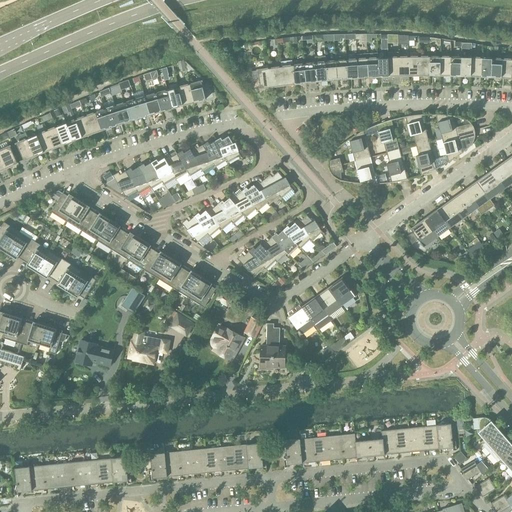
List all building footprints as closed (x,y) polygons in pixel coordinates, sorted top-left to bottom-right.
[(409,36),(398,35),(398,42),(398,44),(409,44),(409,41),(409,36)] [(388,58),(389,76),(399,75),(399,57),(398,52),(388,52),(388,58)] [(430,53),(430,57),(430,75),(440,75),(440,57),(440,53),(435,53),(435,52),(430,53)] [(367,53),(357,54),(357,59),(358,77),(369,77),(367,53)] [(378,53),(367,53),(369,77),(379,76),(378,58),(378,53)] [(455,57),(451,57),(450,75),(461,75),(461,57),(461,53),(455,53),(455,57)] [(328,80),(326,62),(325,56),(315,57),(315,63),(316,63),(317,81),(328,80)] [(347,56),(336,57),(336,61),(338,79),(348,78),(347,60),(347,56)] [(399,57),(399,75),(409,75),(409,57),(399,57)] [(419,57),(409,57),(409,75),(420,75),(419,57)] [(419,57),(420,75),(430,75),(430,57),(419,57)] [(451,57),(440,57),(440,75),(450,75),(451,57)] [(471,58),(461,57),(461,75),(471,76),(471,58)] [(378,58),(379,76),(389,76),(388,58),(378,58)] [(477,58),(471,58),(471,76),(481,76),(482,58),(477,58)] [(481,76),(491,77),(492,58),(482,58),(481,76)] [(503,59),(492,58),(491,77),(501,77),(503,59)] [(357,59),(347,60),(348,78),(358,77),(357,59)] [(511,73),(511,59),(503,59),(501,77),(511,78),(511,73)] [(180,72),(186,70),(184,60),(177,62),(180,72)] [(292,60),(281,61),(281,67),(284,85),(295,83),(292,62),(292,60)] [(188,72),(195,70),(186,61),(185,61),(188,72)] [(304,61),(292,62),(295,83),(306,82),(304,64),(304,61)] [(336,61),(326,62),(328,80),(338,79),(336,61)] [(315,63),(304,64),(306,82),(317,81),(316,63),(315,63)] [(281,67),(270,68),(272,86),(284,85),(281,67)] [(259,77),(261,88),(272,86),(270,68),(252,71),(253,78),(259,77)] [(151,72),(144,74),(146,80),(147,81),(153,79),(151,72)] [(128,80),(123,82),(125,89),(131,87),(128,80)] [(202,81),(190,84),(194,102),(206,99),(203,87),(202,81)] [(194,102),(190,84),(179,87),(184,105),(194,102)] [(172,89),(168,90),(173,108),(184,105),(179,87),(172,89)] [(173,108),(168,90),(156,93),(161,111),(167,109),(173,108)] [(149,95),(145,96),(150,114),(161,111),(156,93),(149,95)] [(150,114),(145,96),(135,99),(141,117),(147,115),(150,114)] [(129,102),(125,103),(131,120),(141,117),(135,99),(129,102)] [(70,105),(72,109),(81,105),(80,101),(70,105)] [(131,120),(125,103),(115,106),(121,123),(126,122),(131,120)] [(73,111),(72,109),(70,105),(70,104),(62,108),(65,114),(73,111)] [(108,108),(105,109),(111,127),(121,123),(115,106),(108,108)] [(111,127),(105,109),(95,113),(101,130),(108,128),(111,127)] [(89,115),(85,116),(92,133),(101,130),(95,113),(89,115)] [(442,138),(474,129),(474,127),(473,126),(471,123),(464,125),(456,127),(453,116),(448,115),(444,115),(436,114),(442,138)] [(411,116),(406,117),(411,136),(413,135),(416,145),(429,141),(422,115),(417,115),(411,116)] [(92,133),(85,116),(76,120),(82,137),(89,134),(92,133)] [(69,122),(66,123),(73,140),(82,137),(76,120),(69,122)] [(382,123),(376,125),(381,143),(384,143),(387,153),(400,149),(392,120),(389,121),(382,123)] [(22,125),(24,129),(33,125),(31,121),(22,125)] [(73,140),(66,123),(56,127),(63,144),(69,142),(73,140)] [(50,130),(47,131),(54,148),(63,144),(56,127),(50,130)] [(7,132),(10,137),(10,138),(17,135),(14,129),(7,132)] [(474,129),(442,138),(448,162),(452,160),(455,158),(462,153),(465,150),(470,147),(472,145),(473,143),(474,141),(474,140),(475,138),(475,136),(475,134),(475,132),(474,129)] [(54,148),(47,131),(37,135),(44,152),(50,149),(54,148)] [(349,139),(355,161),(371,157),(364,131),(359,133),(354,136),(350,139),(349,139)] [(3,140),(10,137),(7,132),(1,135),(3,140)] [(17,144),(24,160),(34,156),(27,139),(25,133),(15,137),(18,143),(17,144)] [(27,139),(34,156),(44,152),(37,135),(30,138),(27,139)] [(221,137),(216,140),(229,162),(229,161),(239,155),(241,158),(242,158),(242,157),(238,152),(239,151),(236,143),(233,143),(229,136),(222,140),(221,137)] [(208,142),(203,145),(216,167),(216,166),(216,165),(226,159),(228,163),(229,162),(216,140),(210,144),(208,142)] [(436,169),(429,141),(416,145),(419,155),(416,156),(421,175),(429,172),(436,169)] [(216,167),(203,145),(197,148),(195,146),(190,149),(203,171),(204,171),(203,170),(214,164),(216,167)] [(10,146),(0,150),(0,151),(7,168),(18,163),(10,146)] [(183,150),(177,153),(190,175),(191,175),(190,174),(201,168),(203,171),(190,149),(184,153),(183,150)] [(400,149),(387,153),(389,163),(387,164),(392,182),(397,182),(402,181),(408,179),(400,149)] [(170,155),(165,158),(177,180),(178,180),(177,179),(188,172),(190,176),(190,175),(177,153),(171,157),(170,155)] [(378,184),(371,157),(355,161),(361,183),(369,184),(378,184)] [(177,180),(165,158),(158,162),(157,159),(152,162),(165,184),(165,183),(175,177),(177,180)] [(328,164),(329,168),(342,165),(340,158),(328,161),(328,164)] [(164,184),(165,184),(152,162),(146,166),(144,163),(139,167),(152,188),(152,187),(162,181),(164,184)] [(503,190),(511,183),(511,174),(504,163),(490,172),(503,190)] [(342,165),(329,168),(330,172),(332,175),(341,172),(343,172),(342,165)] [(131,168),(126,171),(139,193),(140,193),(139,192),(149,186),(151,189),(152,188),(139,167),(133,170),(131,168)] [(120,194),(123,192),(126,197),(127,197),(126,196),(137,190),(139,193),(126,171),(120,175),(119,172),(113,175),(115,179),(105,184),(120,194)] [(270,174),(266,178),(282,198),(283,197),(282,197),(291,189),(294,192),(294,191),(296,189),(290,181),(288,182),(286,177),(284,178),(278,172),(272,177),(270,174)] [(341,172),(332,175),(333,176),(334,177),(335,178),(337,179),(338,180),(340,180),(341,181),(341,172)] [(490,172),(477,182),(490,200),(503,190),(490,172)] [(385,181),(383,174),(376,176),(378,183),(385,181)] [(259,181),(254,185),(270,204),(271,204),(270,203),(279,195),(282,198),(266,178),(260,183),(259,181)] [(477,182),(464,191),(476,209),(490,200),(477,182)] [(247,187),(242,191),(258,210),(259,210),(258,209),(267,202),(270,204),(254,185),(248,189),(247,187)] [(235,193),(230,198),(246,217),(247,217),(246,216),(255,208),(258,211),(258,210),(242,191),(236,195),(235,193)] [(464,191),(450,201),(463,219),(476,209),(464,191)] [(51,211),(67,221),(80,200),(74,196),(72,198),(63,193),(62,193),(60,197),(51,211)] [(176,202),(182,200),(178,193),(172,196),(176,202)] [(167,196),(159,200),(164,208),(172,204),(167,196)] [(223,200),(218,204),(234,223),(235,223),(234,222),(243,214),(246,217),(230,198),(224,202),(223,200)] [(67,221),(82,231),(94,212),(85,206),(86,204),(80,200),(67,221)] [(450,201),(437,210),(450,228),(463,219),(450,201)] [(211,206),(206,210),(222,230),(223,229),(222,229),(231,221),(234,224),(234,223),(218,204),(212,208),(211,206)] [(199,213),(194,217),(210,236),(211,236),(210,235),(219,227),(222,230),(206,210),(201,215),(199,213)] [(437,238),(450,228),(437,210),(424,220),(437,238)] [(82,231),(97,240),(110,219),(104,215),(103,218),(94,212),(82,231)] [(299,218),(295,222),(312,241),(313,241),(312,240),(321,231),(324,234),(324,233),(324,232),(320,228),(315,220),(313,222),(307,215),(301,220),(299,218)] [(180,231),(187,236),(190,233),(198,243),(199,242),(198,241),(208,234),(210,236),(194,217),(189,221),(187,219),(182,223),(185,227),(180,231)] [(117,223),(110,219),(97,240),(112,250),(124,231),(115,225),(117,223)] [(424,220),(411,229),(413,232),(406,237),(412,244),(418,240),(424,247),(437,238),(424,220)] [(20,232),(4,222),(0,228),(0,248),(6,253),(20,232)] [(288,225),(283,230),(301,248),(301,247),(309,239),(312,241),(295,222),(290,227),(288,225)] [(499,229),(494,233),(497,238),(498,239),(503,235),(499,229)] [(240,230),(235,234),(239,239),(240,238),(244,236),(240,230)] [(276,233),(272,237),(290,255),(289,254),(298,246),(301,248),(283,230),(278,234),(276,233)] [(112,250),(128,259),(141,238),(135,234),(133,237),(124,231),(112,250)] [(35,241),(20,232),(6,253),(17,259),(18,257),(23,260),(35,241)] [(497,239),(492,234),(487,237),(491,243),(497,239)] [(265,240),(261,244),(278,262),(278,261),(287,253),(289,256),(290,255),(272,237),(267,242),(265,240)] [(147,242),(141,238),(128,259),(143,269),(155,250),(146,245),(147,242)] [(50,251),(35,241),(23,260),(28,263),(26,266),(30,268),(37,272),(50,251)] [(480,241),(475,245),(475,246),(478,250),(483,247),(480,241)] [(322,250),(325,254),(326,255),(337,247),(333,242),(322,250)] [(278,263),(278,262),(261,244),(255,249),(254,247),(249,251),(267,269),(266,268),(275,260),(278,263)] [(475,245),(467,251),(471,256),(474,253),(478,250),(475,246),(475,245)] [(143,269),(158,279),(171,257),(165,253),(164,256),(155,250),(143,269)] [(325,254),(322,250),(321,250),(315,256),(314,254),(310,258),(313,262),(313,261),(314,262),(325,254)] [(53,279),(65,260),(50,251),(37,272),(47,279),(49,276),(53,279)] [(266,270),(267,269),(249,251),(244,256),(242,254),(237,258),(255,277),(256,276),(255,275),(264,267),(266,270)] [(471,256),(467,251),(462,255),(465,260),(471,256)] [(178,261),(171,257),(158,279),(173,288),(185,269),(176,264),(178,261)] [(81,270),(65,260),(53,279),(58,282),(57,285),(61,287),(67,291),(69,289),(81,270)] [(303,261),(299,265),(303,269),(308,266),(303,261)] [(173,288),(189,298),(202,277),(196,273),(194,275),(185,269),(173,288)] [(84,299),(96,280),(81,270),(69,289),(67,291),(78,298),(79,295),(84,299)] [(131,277),(128,282),(132,285),(137,278),(133,276),(131,277)] [(208,280),(202,277),(189,298),(204,308),(216,289),(207,283),(208,280)] [(282,285),(287,281),(283,277),(278,281),(282,285)] [(329,288),(341,306),(355,296),(342,278),(329,288)] [(134,288),(126,300),(132,304),(129,308),(135,312),(145,295),(134,288)] [(341,306),(329,288),(315,298),(331,320),(344,310),(341,306)] [(217,299),(226,305),(229,301),(230,302),(232,299),(221,292),(217,299)] [(302,307),(315,325),(318,329),(331,320),(315,298),(302,307)] [(148,300),(144,307),(150,311),(154,304),(148,300)] [(315,325),(302,307),(289,317),(302,335),(315,325)] [(0,331),(5,333),(11,314),(0,310),(0,331)] [(18,317),(11,314),(5,333),(4,338),(21,344),(27,322),(22,321),(23,318),(18,317)] [(187,333),(193,324),(178,314),(172,324),(176,326),(187,333)] [(253,318),(245,332),(256,338),(263,324),(259,321),(255,319),(253,318)] [(33,324),(27,322),(21,344),(27,346),(29,341),(39,344),(45,325),(33,321),(33,324)] [(261,345),(261,369),(273,369),(273,368),(273,327),(274,327),(274,323),(267,323),(266,345),(261,345)] [(39,344),(50,347),(49,352),(56,354),(60,341),(63,342),(65,340),(67,335),(56,331),(57,329),(45,325),(39,344)] [(214,347),(215,347),(214,350),(232,360),(244,338),(226,328),(225,330),(219,326),(212,338),(213,338),(212,339),(212,340),(212,341),(212,342),(212,343),(212,344),(213,345),(214,346),(214,347)] [(280,328),(274,328),(273,368),(285,368),(285,346),(279,346),(280,328)] [(132,341),(129,358),(143,361),(144,361),(143,362),(154,364),(156,351),(159,351),(167,353),(170,341),(162,339),(162,340),(144,336),(145,331),(136,330),(134,339),(133,341),(132,341)] [(354,338),(350,333),(344,337),(347,342),(354,338)] [(114,350),(96,346),(97,344),(81,340),(76,362),(80,363),(81,364),(82,365),(84,366),(86,365),(87,365),(91,366),(92,362),(110,366),(114,350)] [(334,352),(339,349),(335,344),(330,347),(334,352)] [(323,352),(327,357),(334,352),(330,347),(330,346),(323,352)] [(0,366),(2,364),(20,370),(24,357),(6,351),(0,356),(0,366)] [(485,418),(483,417),(478,418),(479,429),(480,430),(479,432),(487,441),(499,430),(491,421),(490,420),(489,419),(488,419),(487,418),(485,418)] [(451,424),(437,425),(439,449),(453,447),(453,450),(457,450),(456,439),(452,439),(451,424)] [(426,450),(439,449),(437,425),(423,426),(426,450)] [(412,452),(426,450),(423,426),(409,428),(412,452)] [(398,453),(412,452),(409,428),(396,429),(398,453)] [(381,431),(382,439),(384,454),(398,453),(396,429),(381,431)] [(483,445),(490,453),(494,450),(506,439),(499,430),(487,441),(483,445)] [(355,433),(341,435),(343,459),(357,457),(356,441),(355,433)] [(329,460),(343,459),(341,435),(327,436),(329,460)] [(316,461),(329,460),(327,436),(313,438),(316,461)] [(302,463),(316,461),(313,438),(300,439),(302,463)] [(288,464),(302,463),(300,439),(285,440),(287,456),(284,456),(285,467),(288,467),(288,464)] [(382,439),(369,440),(371,459),(374,459),(374,455),(384,454),(382,439)] [(498,462),(502,458),(511,448),(511,445),(506,439),(494,450),(490,453),(498,462)] [(369,440),(356,441),(357,457),(367,456),(368,459),(371,459),(369,440)] [(261,443),(247,444),(249,468),(263,467),(263,469),(267,469),(266,458),(262,458),(261,443)] [(235,470),(249,468),(247,444),(233,446),(235,470)] [(222,471),(235,470),(233,446),(221,447),(219,447),(222,471)] [(208,472),(222,471),(219,447),(217,447),(206,449),(208,472)] [(511,448),(502,458),(509,467),(511,464),(511,448)] [(194,474),(208,472),(206,449),(192,450),(194,474)] [(181,475),(194,474),(192,450),(178,451),(181,475)] [(167,477),(181,475),(178,451),(164,453),(167,477)] [(153,478),(167,477),(164,453),(150,454),(152,470),(149,470),(150,481),(153,481),(153,478)] [(100,483),(114,482),(112,458),(111,458),(111,454),(105,455),(105,459),(98,460),(100,483)] [(126,457),(112,458),(114,482),(128,481),(128,483),(132,483),(130,472),(127,472),(126,457)] [(87,485),(100,483),(98,460),(84,461),(87,485)] [(84,461),(70,462),(73,486),(87,485),(84,461)] [(59,488),(73,486),(70,462),(57,464),(59,488)] [(57,464),(43,465),(45,489),(59,488),(57,464)] [(32,490),(45,489),(43,465),(29,467),(32,490)] [(18,492),(32,490),(29,467),(15,468),(17,483),(13,484),(15,495),(18,494),(18,492)] [(437,511),(464,511),(462,503),(446,508),(446,509),(437,511)]
